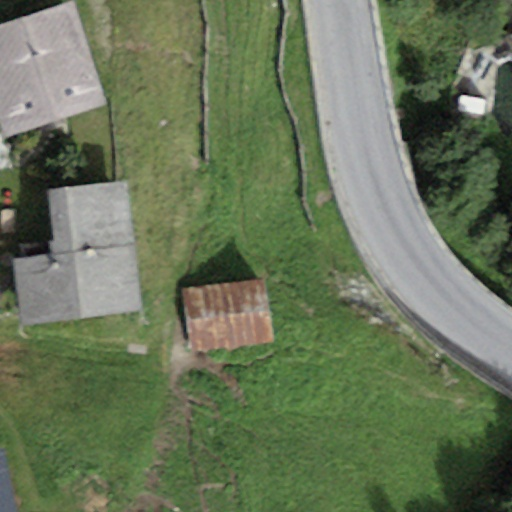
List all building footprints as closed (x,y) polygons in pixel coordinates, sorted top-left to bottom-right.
[(511,0),(503,0),(511,23),(511,0)] [(43,14),(0,29),(0,141),(78,114),(43,14)] [(105,191),(0,204),(0,262),(9,328),(122,313),(105,191)] [(256,281),(179,293),(189,359),(266,347),(256,281)] [(20,511),(9,457),(0,458),(0,511),(20,511)]
